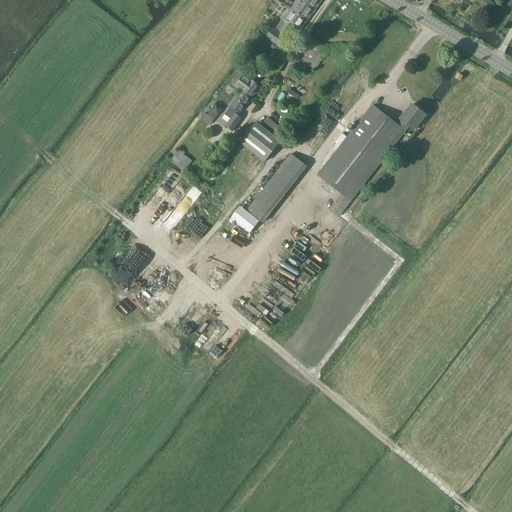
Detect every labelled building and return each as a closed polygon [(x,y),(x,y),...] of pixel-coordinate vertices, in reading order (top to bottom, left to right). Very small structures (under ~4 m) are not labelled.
[(302,0),(298,0),(291,9),(308,20),(316,9),(302,0)] [(302,0),(316,9),(322,0),(302,0)] [(489,0),(475,0),(489,12),(495,5),(489,0)] [(276,30),(273,28),(266,37),(280,48),(287,38),(282,34),(290,23),(300,31),(308,20),(291,9),(276,30)] [(329,50),(311,37),(292,65),(302,72),(308,64),(315,69),(329,50)] [(241,91),(241,92),(241,91),(241,90),(251,98),(260,86),(244,74),(249,68),(241,62),(227,81),(235,87),(235,86),(241,91)] [(241,90),(241,91),(241,92),(230,106),(224,114),(230,119),(225,126),(232,130),(241,118),(238,116),(251,98),(241,90)] [(208,115),(204,112),(200,118),(210,126),(217,116),(218,116),(223,109),(216,103),(208,115)] [(318,175),(342,194),(329,210),(338,217),(409,126),(414,130),(426,115),(412,105),(397,124),(372,105),(318,175)] [(240,143),(264,162),(280,141),(256,122),(240,143)] [(291,154),(247,210),(263,222),(306,166),(291,154)] [(175,156),(171,160),(177,166),(183,171),(188,165),(176,155),(175,156)]
